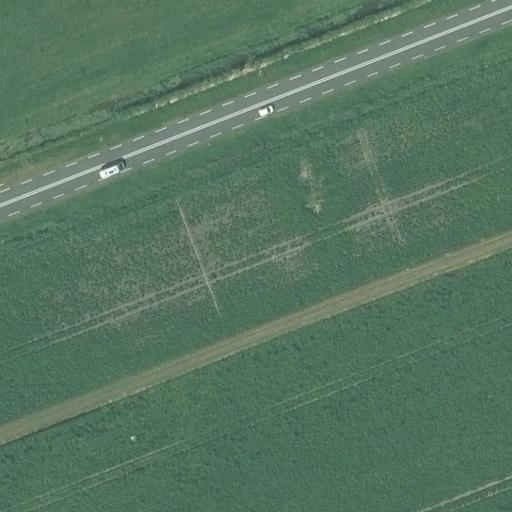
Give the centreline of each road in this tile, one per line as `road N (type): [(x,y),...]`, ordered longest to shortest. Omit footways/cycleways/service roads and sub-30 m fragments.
road 1 (primary): [(0,205),(511,7)]
road 2 (track): [(0,436),(511,238)]
